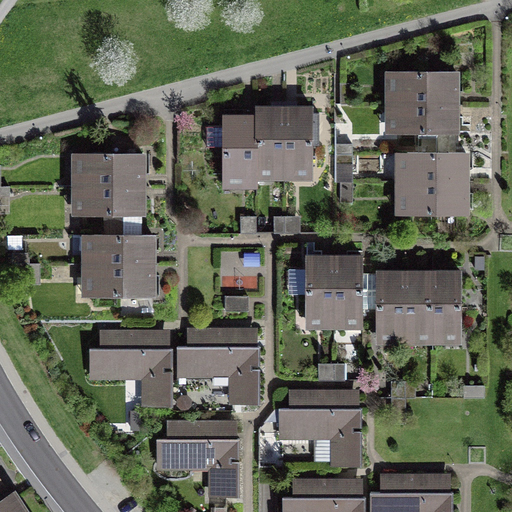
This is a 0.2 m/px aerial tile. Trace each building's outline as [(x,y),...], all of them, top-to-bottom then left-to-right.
[(391,104),(452,104),(452,96),(456,91),(456,71),(397,71),(397,91),(391,96),(391,104)] [(352,88),(340,88),(341,104),(352,104),(352,88)] [(452,104),(391,104),(391,112),(397,118),(397,133),(456,132),(456,117),(452,113),(452,104)] [(284,174),(284,113),(275,113),(271,109),(256,109),(256,122),(257,168),(270,168),(276,174),(284,174)] [(293,113),(284,113),(284,174),(292,174),(298,167),(313,167),(312,145),(319,145),(319,113),(312,113),(312,109),(297,109),(293,113)] [(257,168),(256,122),(248,122),(244,117),(224,117),(224,126),(207,126),(207,147),(223,147),(223,176),(242,176),(248,182),(256,182),(257,168)] [(352,144),(335,144),(335,164),(352,164),(352,144)] [(400,172),(401,181),(462,181),(462,172),(466,168),(466,152),(407,153),(406,166),(400,172)] [(78,178),(78,186),(139,186),(139,177),(143,173),(142,153),(84,153),(84,172),(78,178)] [(462,189),(462,181),(401,181),(401,188),(407,194),(407,214),(466,214),(466,194),(462,189)] [(351,182),(340,182),(340,197),(352,197),(351,182)] [(5,186),(0,186),(0,196),(9,196),(9,186),(5,186)] [(139,186),(78,186),(78,194),(84,200),(84,214),(124,214),(142,214),(142,199),(138,197),(139,186)] [(88,263),(149,262),(149,253),(152,250),(152,234),(142,234),(142,214),(124,214),(124,234),(94,234),(94,249),(88,255),(88,263)] [(256,216),(246,216),(246,233),(256,233),(256,216)] [(295,216),(274,216),(274,232),(295,232),(295,216)] [(239,249),(223,249),(222,268),(239,268),(239,249)] [(29,252),(13,252),(13,263),(28,263),(29,263),(29,252)] [(326,322),(334,322),(334,261),(325,261),(321,257),(306,257),(306,316),(320,316),(326,322)] [(343,261),(334,261),(334,322),(342,322),(348,316),(362,316),(362,288),(377,288),(377,274),(363,274),(363,257),(348,257),(343,261)] [(29,263),(28,263),(28,278),(39,278),(39,262),(29,263)] [(149,262),(88,263),(88,271),(94,277),(94,295),(152,295),(152,276),(149,272),(149,262)] [(391,272),(377,272),(377,274),(377,288),(377,332),(391,332),(397,338),(405,338),(405,276),(396,277),(391,272)] [(413,276),(405,276),(405,338),(413,338),(419,332),(433,332),(433,276),(433,272),(418,272),(413,276)] [(442,276),(433,276),(433,332),(433,338),(440,338),(447,331),(461,332),(461,272),(446,272),(442,276)] [(187,346),(177,346),(177,371),(213,371),(213,365),(228,365),(234,371),(235,404),(260,404),(260,370),(252,370),(252,364),(260,365),(260,346),(255,346),(255,334),(249,327),(242,334),(230,333),(230,331),(187,331),(187,346)] [(100,348),(90,348),(90,373),(126,374),(126,367),(141,367),(148,373),(147,405),(172,405),(172,372),(164,372),(164,367),(172,367),(172,348),(168,348),(168,337),(161,330),(156,336),(144,336),(144,333),(100,333),(100,348)] [(344,363),(324,364),(324,380),(344,380),(344,363)] [(415,381),(392,381),(392,397),(415,397),(415,381)] [(485,385),(469,385),(469,397),(485,397),(485,385)] [(289,407),(279,408),(279,433),(315,433),(315,426),(330,427),(336,433),(337,465),(362,465),(362,431),(354,431),(354,426),(362,426),(362,408),(357,408),(357,396),(350,389),(344,395),(332,395),(332,392),(289,392),(289,407)] [(167,438),(157,438),(157,464),(192,464),(193,457),(207,458),(214,463),(214,496),(240,496),(240,462),(231,462),(231,457),(240,457),(240,438),(234,438),(235,426),(228,420),(222,426),(210,426),(210,423),(167,423),(167,438)] [(380,492),(370,492),(370,511),(406,511),(406,510),(421,510),(423,511),(444,511),(445,510),(453,510),(453,492),(448,491),(448,480),(442,473),(435,479),(423,479),(423,476),(380,476),(380,492)] [(293,496),(283,496),(282,511),(365,511),(365,496),(360,496),(360,484),(354,478),(347,484),(336,484),(336,481),(293,481),(293,496)] [(16,511),(8,500),(0,505),(0,511),(16,511)]
